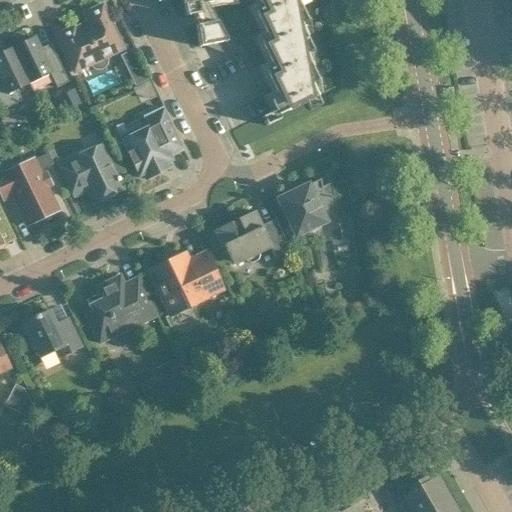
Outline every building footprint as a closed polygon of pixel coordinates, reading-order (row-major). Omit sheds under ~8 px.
[(183,0),(185,8),(186,16),(194,15),(196,27),(199,47),(224,43),(226,43),(216,23),(214,23),(210,24),(204,13),(202,13),(201,5),(229,0),(183,0)] [(271,114),(270,114),(262,118),(266,126),(280,120),(278,116),(316,98),(320,106),(321,105),(311,84),(318,80),(306,54),(313,50),(300,24),(308,21),(297,0),(257,0),(262,9),(255,13),(267,39),(260,42),(273,69),(265,72),(278,98),(271,102),(276,112),(271,114)] [(106,58),(123,49),(102,5),(84,14),(89,25),(76,31),(74,27),(55,35),(73,73),(90,65),(92,68),(95,70),(99,70),(102,69),(105,67),(107,64),(107,61),(106,58)] [(12,48),(29,84),(50,74),(57,88),(69,82),(53,50),(42,55),(34,38),(12,48)] [(22,101),(16,90),(29,84),(12,48),(0,53),(0,80),(2,84),(0,85),(0,108),(1,111),(22,101)] [(68,100),(63,102),(70,118),(76,116),(87,111),(77,89),(65,94),(68,100)] [(184,150),(164,109),(143,118),(148,128),(122,140),(139,176),(143,175),(145,180),(171,167),(168,162),(172,161),(169,157),(184,150)] [(101,145),(86,152),(58,166),(73,197),(74,196),(72,192),(85,186),(94,204),(122,190),(118,182),(120,181),(118,178),(117,178),(101,145)] [(49,154),(36,160),(41,171),(54,165),(49,154)] [(4,175),(0,177),(0,196),(1,198),(12,192),(28,225),(29,224),(32,223),(33,225),(53,215),(52,213),(55,212),(56,211),(38,172),(32,161),(4,175)] [(322,188),(320,180),(293,193),(294,196),(289,199),(285,195),(277,197),(296,236),(325,222),(323,217),(337,214),(331,183),(322,188)] [(275,220),(274,220),(261,226),(254,212),(214,231),(215,233),(213,235),(217,238),(222,248),(225,246),(232,262),(244,257),(247,262),(251,264),(257,261),(259,256),(258,254),(270,248),(275,257),(289,250),(275,220)] [(350,217),(339,219),(342,240),(354,238),(350,217)] [(186,253),(184,254),(147,272),(156,290),(155,293),(157,298),(160,299),(169,317),(223,291),(205,252),(189,260),(186,253)] [(99,344),(117,335),(157,316),(138,278),(124,285),(120,276),(96,288),(99,294),(86,300),(92,312),(85,315),(99,344)] [(81,348),(70,325),(67,319),(55,325),(48,310),(23,323),(24,325),(16,329),(26,350),(34,346),(40,359),(55,352),(59,359),(81,348)] [(176,357),(147,371),(159,395),(188,381),(180,365),(176,357)] [(0,373),(11,368),(6,358),(0,360),(0,373)] [(195,358),(180,365),(188,381),(203,374),(195,358)] [(113,402),(100,408),(106,420),(119,414),(113,402)] [(42,422),(29,429),(35,441),(48,435),(42,422)] [(402,505),(405,511),(429,511),(452,499),(439,476),(432,481),(430,477),(417,484),(410,473),(385,487),(386,489),(386,488),(398,508),(402,505)] [(460,511),(452,499),(429,511),(460,511)]
